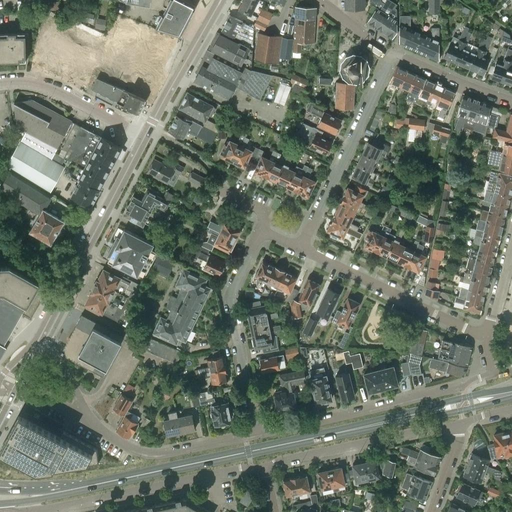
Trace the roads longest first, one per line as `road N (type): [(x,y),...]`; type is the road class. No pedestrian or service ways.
road 1 (primary): [(101,484),(511,392)]
road 2 (residential): [(255,437),(144,452),(101,431),(61,374),(30,351)]
road 3 (residential): [(491,373),(461,388),(255,437)]
road 4 (residential): [(30,351),(145,135)]
road 5 (residential): [(34,511),(262,468)]
road 6 (residential): [(255,437),(228,297),(261,229)]
road 7 (residential): [(302,249),(392,55)]
road 8 (residential): [(262,468),(462,423)]
road 9 (residential): [(485,338),(302,249)]
road 10 (residential): [(145,135),(29,82),(0,84)]
road 11 (residential): [(145,135),(219,0)]
road 12 (residential): [(392,55),(511,101)]
